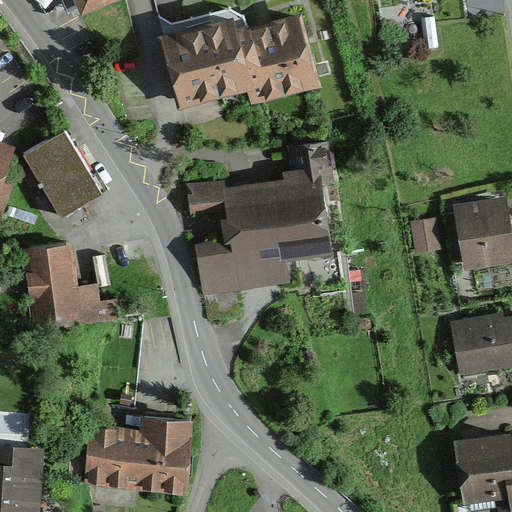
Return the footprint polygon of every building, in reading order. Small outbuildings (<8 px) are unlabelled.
[(81,0),(88,14),(117,0),(81,0)] [(239,18),(161,42),(182,109),(243,91),(249,109),(316,89),(294,20),(245,35),(239,18)] [(224,237),(194,241),(203,293),(291,279),(286,254),(334,246),(324,183),(336,182),(328,133),(287,139),(291,165),(282,166),(283,173),(226,182),(225,175),(186,181),(191,213),(216,209),(217,216),(221,215),(224,237)] [(64,136),(27,157),(61,215),(98,194),(64,136)] [(0,187),(12,150),(0,146),(0,187)] [(511,250),(501,198),(453,208),(465,270),(511,260),(511,250)] [(436,215),(410,220),(415,251),(442,247),(436,215)] [(71,244),(22,250),(32,327),(120,316),(118,302),(101,304),(99,286),(77,289),(71,244)] [(135,297),(119,303),(125,319),(142,312),(135,297)] [(500,313),(450,323),(460,376),(511,366),(511,319),(501,322),(500,313)] [(141,435),(91,431),(87,485),(182,493),(187,423),(142,420),(141,435)] [(469,493),(510,486),(508,471),(511,469),(511,448),(511,444),(509,429),(459,437),(469,493)] [(0,511),(36,511),(38,451),(0,449),(0,511)]
